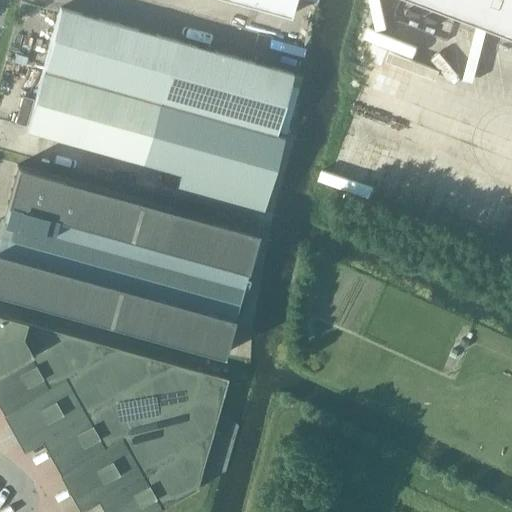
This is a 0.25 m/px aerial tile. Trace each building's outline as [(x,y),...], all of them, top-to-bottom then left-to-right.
[(233,0),(291,16),(295,0),(233,0)] [(511,0),(424,0),(511,33),(511,0)] [(60,8),(59,12),(44,67),(161,99),(277,131),(293,73),(60,8)] [(277,131),(161,99),(44,67),(41,77),(27,129),(144,161),(178,171),(174,187),(259,211),(280,137),(275,136),(277,131)] [(258,231),(18,165),(7,203),(247,270),(258,231)] [(0,292),(223,355),(234,316),(0,251),(0,292)] [(228,378),(173,363),(0,313),(0,385),(11,406),(8,408),(8,409),(9,410),(13,408),(31,441),(27,443),(29,445),(50,434),(68,466),(64,468),(66,470),(69,468),(87,501),(84,503),(85,505),(106,494),(116,511),(154,511),(196,489),(228,378)]
